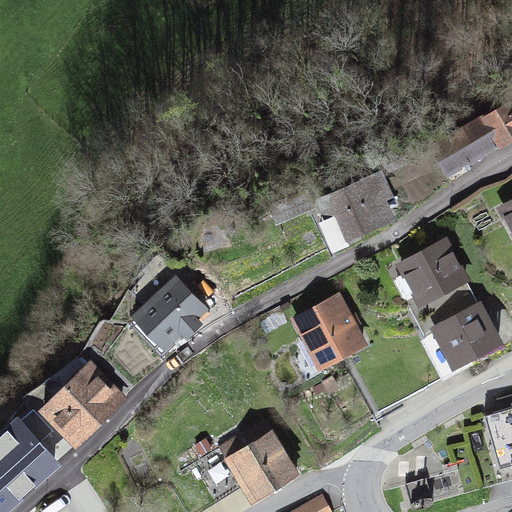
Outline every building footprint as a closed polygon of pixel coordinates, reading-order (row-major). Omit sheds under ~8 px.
[(511,111),(508,105),(433,152),(450,178),(511,139),(511,111)] [(407,170),(343,195),(360,237),(424,211),(407,170)] [(464,233),(408,265),(435,312),(491,281),(464,233)] [(184,279),(136,323),(167,357),(215,314),(184,279)] [(353,291),(305,317),(336,373),(384,347),(353,291)] [(511,332),(494,300),(447,326),(472,371),(511,348),(511,332)] [(90,361),(43,407),(77,442),(124,395),(90,361)] [(511,410),(495,416),(511,469),(511,410)] [(286,423),(239,449),(267,500),(315,473),(286,423)] [(8,511),(44,461),(9,436),(0,447),(0,511),(8,511)] [(335,511),(326,495),(293,511),(335,511)]
